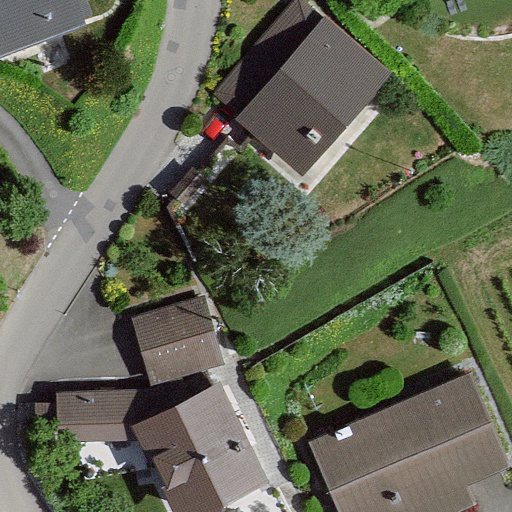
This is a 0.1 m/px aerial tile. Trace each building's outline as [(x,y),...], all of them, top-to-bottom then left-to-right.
[(0,0),(0,3),(15,49),(113,17),(124,0),(0,0)] [(311,0),(306,0),(216,99),(309,182),(401,81),(311,0)] [(208,305),(134,326),(150,385),(225,365),(208,305)] [(306,455),(332,511),(450,511),(511,485),(465,383),(306,455)] [(228,390),(139,427),(174,511),(247,511),(274,501),(228,390)]
